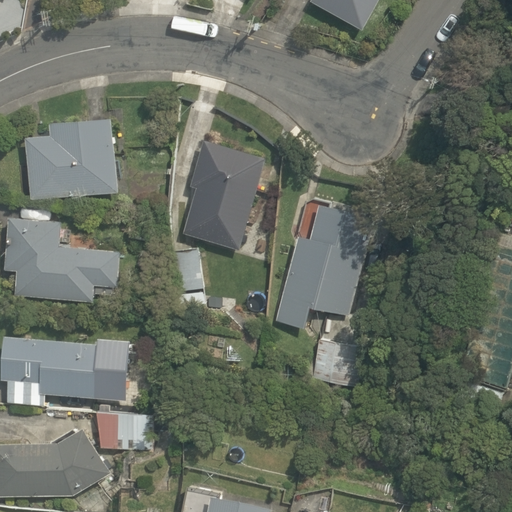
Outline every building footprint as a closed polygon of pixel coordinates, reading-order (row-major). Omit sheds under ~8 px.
[(312,0),(365,28),(379,0),(312,0)] [(120,188),(113,113),(51,119),(52,132),(28,134),(32,196),(120,188)] [(184,231),(242,248),(269,154),(206,136),(192,184),(197,185),(184,231)] [(312,236),(300,233),(278,318),(307,326),(313,304),(350,314),(376,215),(320,201),(312,236)] [(63,244),(64,218),(11,213),(7,267),(18,268),(16,293),(94,300),(96,282),(121,285),(123,249),(63,244)] [(206,287),(199,245),(171,249),(178,292),(206,287)] [(105,341),(7,331),(3,376),(10,377),(8,400),(46,404),(47,391),(127,399),(129,371),(108,368),(108,357),(104,356),(105,341)] [(366,345),(320,338),(314,379),(359,386),(366,345)] [(153,413),(99,408),(103,445),(150,450),(153,413)] [(113,471),(85,426),(60,440),(0,440),(0,494),(76,494),(113,471)] [(272,511),(274,504),(214,490),(209,511),(272,511)]
